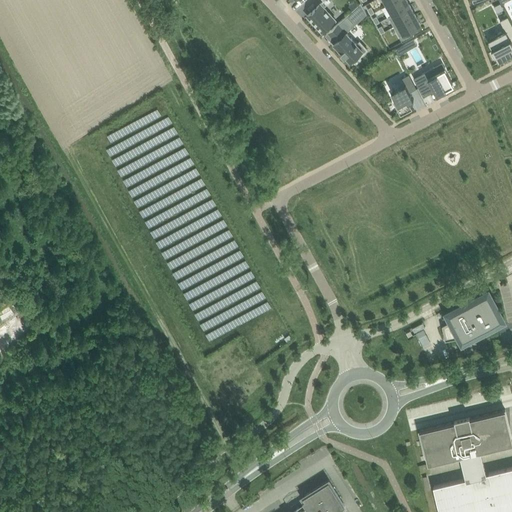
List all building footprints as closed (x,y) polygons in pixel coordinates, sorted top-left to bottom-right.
[(308,15),(322,31),(336,19),(324,7),(331,0),(323,0),(324,0),(308,15)] [(389,16),(410,5),(407,0),(396,0),(388,5),(393,14),(389,16)] [(361,2),(355,7),(364,16),(367,13),(361,2)] [(394,26),(416,14),(410,5),(389,16),(394,26)] [(421,24),(416,14),(394,26),(403,41),(414,34),(411,29),(421,24)] [(347,15),(330,30),(331,30),(339,39),(335,43),(342,51),(341,51),(341,52),(342,52),(350,61),(357,55),(359,57),(368,49),(360,41),(357,44),(345,30),(355,21),(355,20),(354,21),(347,15)] [(506,31),(489,39),(493,47),(492,48),(499,61),(511,54),(511,45),(511,46),(511,45),(511,39),(511,38),(511,37),(511,23),(508,16),(500,20),(506,31)] [(414,38),(396,48),(399,54),(417,44),(414,38)] [(434,67),(414,78),(424,96),(425,96),(423,93),(432,89),(433,91),(436,90),(437,93),(440,92),(454,85),(445,68),(437,72),(434,67)] [(405,83),(392,91),(396,98),(394,99),(401,113),(413,106),(410,101),(414,98),(410,91),(417,88),(409,74),(402,78),(405,83)] [(10,317),(22,308),(0,279),(0,299),(3,303),(0,305),(10,317)] [(478,332),(499,328),(498,322),(502,319),(494,305),(491,294),(489,295),(488,293),(478,298),(476,295),(444,312),(447,318),(451,316),(452,319),(442,325),(446,339),(461,336),(464,340),(478,332)] [(422,323),(414,327),(421,342),(429,338),(422,323)] [(511,511),(511,466),(487,472),(481,450),(511,442),(511,435),(506,409),(471,417),(470,415),(455,419),(456,421),(421,429),(429,463),(461,455),(466,477),(434,485),(440,511),(511,511)] [(333,511),(345,505),(329,479),(303,496),(305,499),(303,500),(306,505),(299,509),(294,511),(291,511),(290,511),(333,511)]
